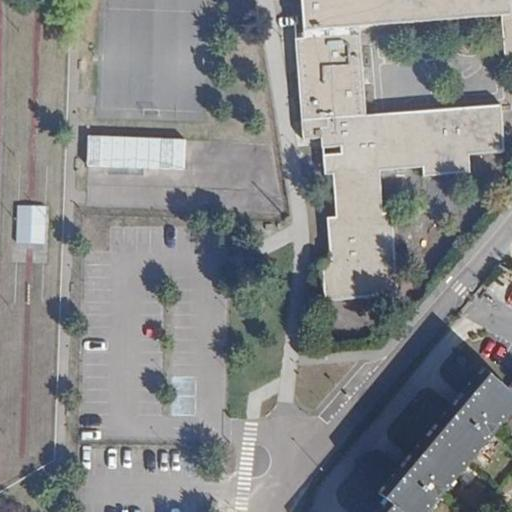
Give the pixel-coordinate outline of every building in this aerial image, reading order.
[(511,0),(304,0),(305,7),(315,6),(317,29),(306,30),(306,38),(296,39),(304,128),(322,128),(323,137),(342,136),(343,143),(332,144),(337,217),(330,217),(333,261),(324,263),(327,298),(399,292),(392,208),(383,209),(379,165),(423,161),(424,170),(470,166),(468,149),(485,147),(502,126),(500,106),(366,117),(359,27),(501,16),(505,61),(511,60),(511,0)] [(502,126),(485,147),(503,146),(502,126)] [(187,171),(188,138),(89,135),(88,167),(187,171)] [(45,244),(46,205),(17,205),(16,243),(45,244)] [(511,392),(480,364),(376,487),(385,495),(370,511),(420,511),(511,403),(511,392)]
